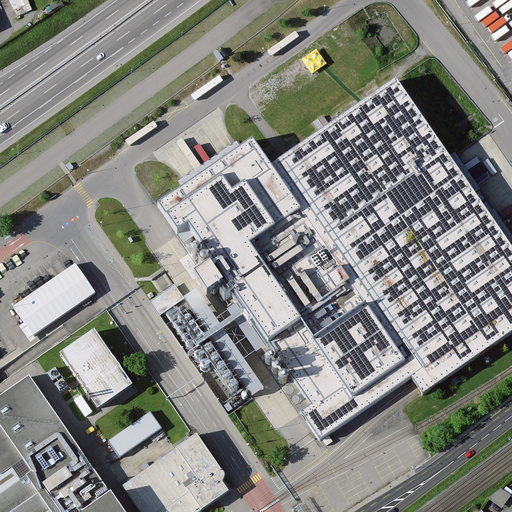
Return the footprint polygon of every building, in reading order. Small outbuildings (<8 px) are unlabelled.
[(268,167),(252,144),(159,208),(177,235),(189,226),(314,407),(304,414),(321,439),(409,378),(417,389),(424,399),(511,337),(511,250),(394,80),(268,167)] [(72,261),(11,305),(35,338),(96,294),(72,261)] [(92,333),(60,356),(99,412),(132,389),(92,333)] [(0,470),(27,453),(57,497),(92,473),(29,379),(0,398),(0,470)] [(75,398),(87,415),(93,410),(82,394),(75,398)] [(108,443),(119,459),(160,431),(149,415),(108,443)] [(194,435),(123,488),(140,511),(198,511),(233,487),(194,435)] [(0,511),(59,511),(33,473),(0,496),(0,511)] [(122,511),(111,495),(86,511),(122,511)] [(467,511),(487,511),(473,503),(467,511)]
